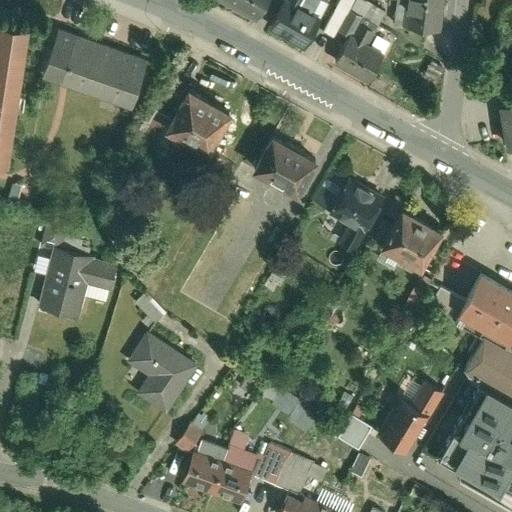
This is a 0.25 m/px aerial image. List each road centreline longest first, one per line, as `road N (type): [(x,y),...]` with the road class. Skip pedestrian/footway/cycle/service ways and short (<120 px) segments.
road 1 (tertiary): [(438,154),(143,0)]
road 2 (residential): [(461,0),(438,154)]
road 3 (residential): [(0,475),(136,511)]
